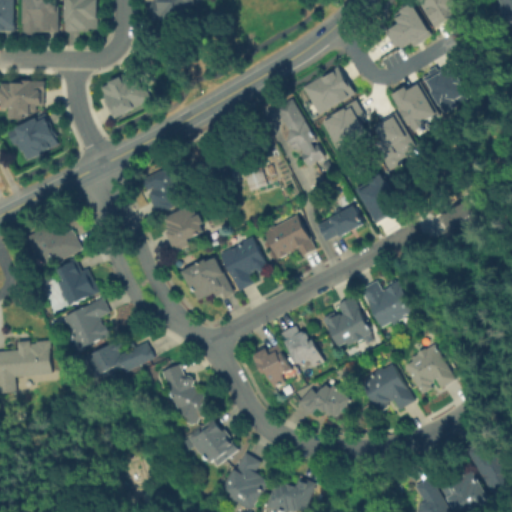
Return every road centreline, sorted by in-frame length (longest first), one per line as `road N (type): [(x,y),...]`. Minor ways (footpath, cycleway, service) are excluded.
road 1 (residential): [(99,163),(110,202),(127,214),(173,317),(215,348),(270,429),(323,444),(390,444),(430,432),(477,402)]
road 2 (secondary): [(356,0),(261,73),(0,212)]
road 3 (residential): [(123,0),(118,50),(76,60),(75,86),(99,163)]
road 4 (residential): [(215,348),(385,249)]
road 5 (residential): [(334,22),(365,67),(383,76),(450,43)]
road 6 (residential): [(173,317),(147,309),(128,285),(103,223),(110,202)]
